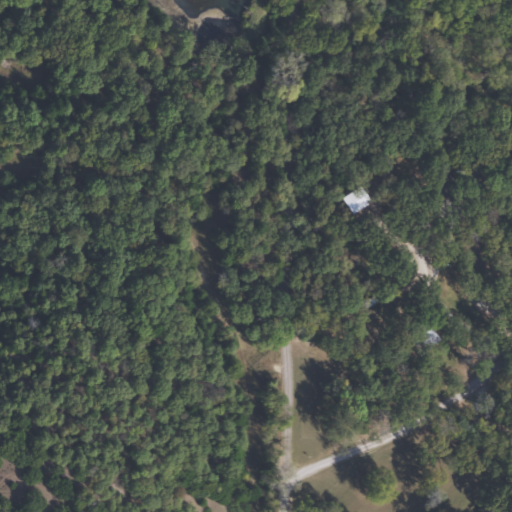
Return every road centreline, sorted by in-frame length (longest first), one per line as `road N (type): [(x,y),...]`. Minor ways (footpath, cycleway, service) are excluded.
road 1 (residential): [(261,511),(282,414),(282,0)]
road 2 (residential): [(405,0),(395,245)]
